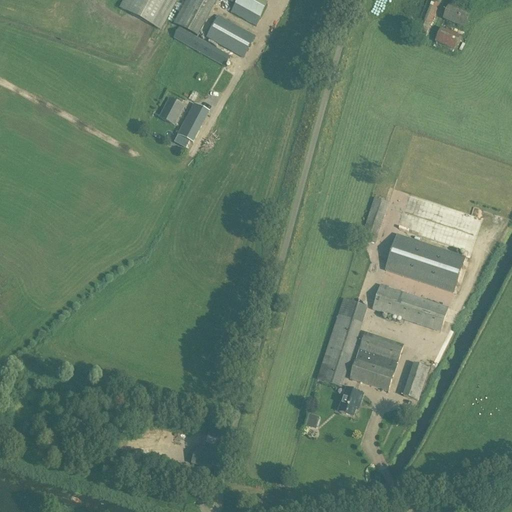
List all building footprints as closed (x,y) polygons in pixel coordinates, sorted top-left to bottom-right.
[(175,0),(125,0),(120,11),(159,32),(175,0)] [(187,0),(175,25),(199,38),(219,0),(187,0)] [(223,0),(235,7),(231,13),(257,27),(268,6),(256,0),(223,0)] [(426,39),(441,2),(434,0),(427,0),(426,4),(426,5),(415,34),(426,39)] [(464,29),(470,15),(449,6),(444,20),(464,29)] [(218,17),(206,38),(244,59),(256,38),(218,17)] [(231,58),(229,56),(179,29),(174,39),(225,68),(231,58)] [(454,52),(455,49),(460,37),(442,29),(435,43),(454,52)] [(175,127),(184,108),(181,106),(183,102),(180,101),(178,104),(170,100),(160,119),(175,127)] [(195,105),(194,107),(178,136),(193,144),(209,113),(195,105)] [(376,244),(389,204),(375,199),(361,239),(376,244)] [(466,258),(397,235),(385,272),(454,294),(466,258)] [(373,310),(441,332),(448,309),(381,287),(373,310)] [(342,388),(368,308),(344,300),(317,381),(342,388)] [(350,379),(388,392),(404,346),(365,334),(350,379)] [(428,370),(414,365),(404,397),(418,402),(428,370)] [(353,417),(355,410),(360,411),(365,395),(347,389),(339,413),(353,417)] [(203,442),(206,443),(206,444),(222,448),(225,439),(208,434),(208,435),(205,435),(203,442)] [(196,447),(192,464),(216,471),(220,454),(196,447)] [(211,483),(202,481),(200,489),(209,491),(211,483)]
